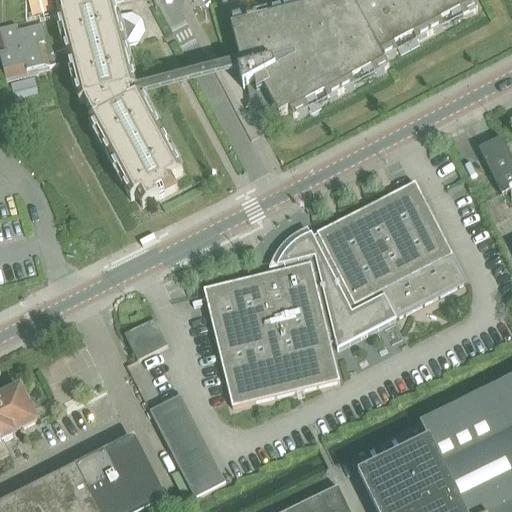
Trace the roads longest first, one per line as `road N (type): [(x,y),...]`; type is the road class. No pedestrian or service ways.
road 1 (tertiary): [(269,202),(511,75)]
road 2 (tertiary): [(64,305),(269,202)]
road 3 (residential): [(269,202),(165,0)]
road 4 (residential): [(64,305),(33,194),(0,160)]
